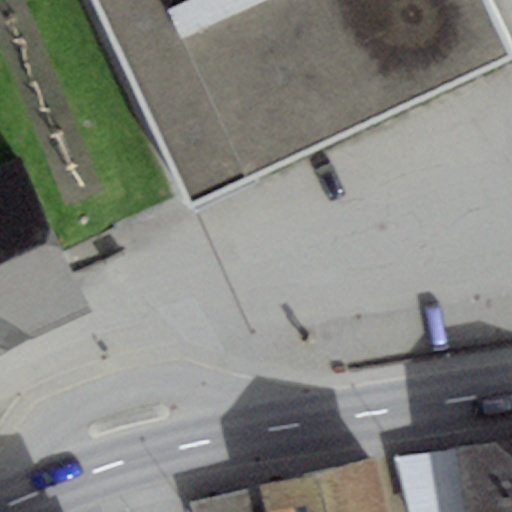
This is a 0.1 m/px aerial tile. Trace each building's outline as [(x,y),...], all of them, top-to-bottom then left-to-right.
[(511,44),(491,0),(98,0),(194,207),(511,61),(511,44)] [(0,342),(77,307),(14,173),(0,179),(0,342)] [(511,511),(511,440),(453,449),(462,511),(511,511)] [(383,511),(372,464),(262,490),(264,501),(266,511),(383,511)] [(266,511),(264,501),(228,511),(266,511)]
